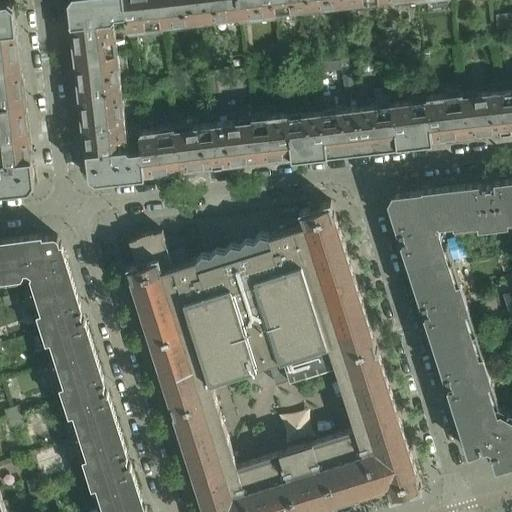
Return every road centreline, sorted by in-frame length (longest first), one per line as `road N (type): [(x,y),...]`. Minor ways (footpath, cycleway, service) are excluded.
road 1 (residential): [(470,511),(361,173)]
road 2 (residential): [(74,206),(173,511)]
road 3 (residential): [(361,173),(74,206)]
road 4 (residential): [(40,0),(63,183),(74,206)]
road 5 (residential): [(361,173),(511,155)]
